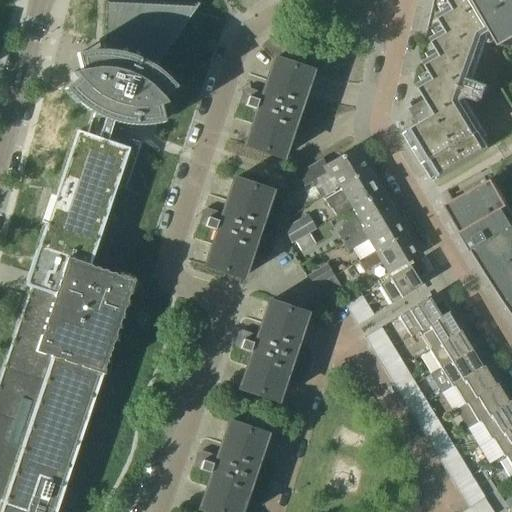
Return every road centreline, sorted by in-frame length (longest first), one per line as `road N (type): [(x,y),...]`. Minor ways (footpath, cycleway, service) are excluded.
road 1 (residential): [(159,511),(224,317),(216,298),(163,278),(241,33),(285,0)]
road 2 (residential): [(511,354),(376,133),(399,22)]
road 3 (residential): [(428,511),(441,503),(341,322)]
road 4 (residential): [(341,322),(274,511)]
road 5 (unclassified): [(0,158),(43,0)]
